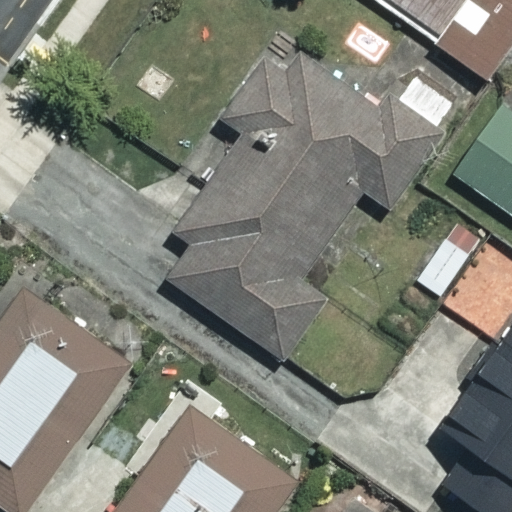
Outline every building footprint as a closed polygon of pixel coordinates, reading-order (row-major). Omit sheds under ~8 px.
[(511,0),(379,0),(487,77),(511,42),(511,0)] [(387,112),(276,35),(221,115),(241,128),(173,226),(191,238),(165,275),(327,386),(379,310),(307,259),(359,184),(388,204),(457,104),(413,74),(387,112)] [(511,107),(498,97),(447,168),(511,214),(511,107)] [(24,511),(134,354),(21,275),(0,305),(0,503),(12,511),(24,511)] [(505,511),(511,502),(511,316),(436,424),(466,445),(440,482),(482,511),(505,511)] [(270,511),(297,474),(187,397),(106,511),(270,511)] [(341,511),(314,493),(301,511),(341,511)]
